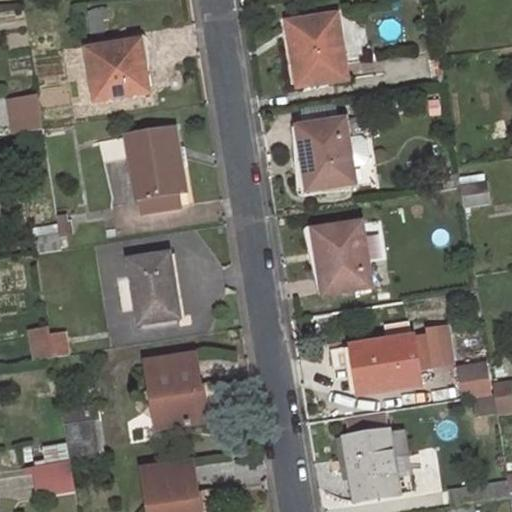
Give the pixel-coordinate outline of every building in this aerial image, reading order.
[(338,15),(289,22),(293,47),(296,46),(302,85),(347,77),(338,15)] [(134,45),(88,51),(96,100),(149,92),(146,72),(138,74),(134,45)] [(38,95),(10,99),(16,134),(44,130),(38,95)] [(346,120),(298,127),(308,192),(356,185),(353,167),(366,165),(370,160),(367,141),(361,137),(349,139),(346,120)] [(175,129),(127,136),(137,200),(140,199),(143,216),(182,210),(178,194),(185,193),(175,129)] [(71,225),(68,226),(65,212),(56,213),(59,234),(59,237),(74,235),(71,225)] [(363,223),(314,231),(324,297),(373,290),(363,223)] [(59,234),(35,238),(38,256),(62,252),(59,237),(59,234)] [(169,254),(129,261),(140,325),(180,318),(169,254)] [(391,340),(358,345),(366,394),(421,385),(419,368),(452,363),(447,332),(415,336),(413,321),(388,325),(391,340)] [(50,331),(33,334),(38,362),(55,359),(50,331)] [(195,356),(147,364),(155,414),(163,412),(165,426),(205,420),(195,356)] [(475,379),(463,382),(465,400),(478,398),(475,379)] [(511,395),(510,382),(494,385),(495,396),(498,413),(511,411),(511,395)] [(163,412),(155,414),(157,427),(165,426),(163,412)] [(101,456),(95,421),(66,425),(69,445),(72,461),(101,456)] [(388,431),(345,439),(356,500),(398,493),(388,431)] [(69,445),(47,449),(49,465),(72,461),(69,445)] [(33,467),(38,498),(76,492),(72,461),(49,465),(33,467)] [(199,511),(192,462),(144,470),(150,511),(199,511)] [(507,482),(485,486),(488,502),(509,499),(507,482)]
